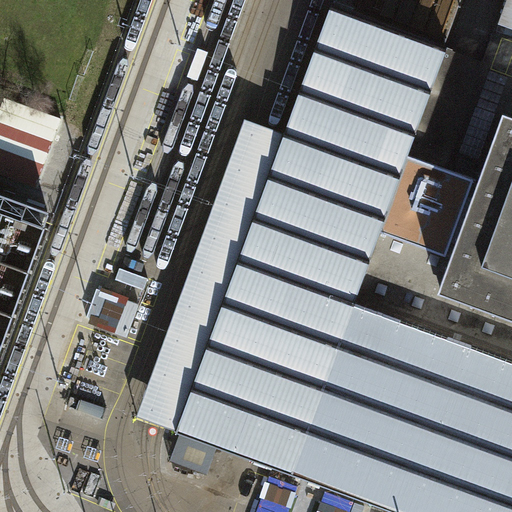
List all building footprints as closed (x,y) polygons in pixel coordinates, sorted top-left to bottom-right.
[(511,0),(507,0),(499,23),(511,27),(511,0)] [(176,430),(176,432),(398,511),(511,511),(511,115),(503,112),(478,180),(447,168),(408,154),(447,48),(447,47),(332,5),(285,133),(176,430)] [(485,62),(447,48),(408,154),(447,168),(485,62)] [(509,76),(490,69),(459,153),(478,159),(509,76)] [(136,416),(176,430),(285,133),(245,118),(136,416)] [(49,214),(0,196),(0,211),(44,227),(49,214)] [(0,351),(45,228),(44,227),(0,211),(0,351)] [(217,447),(180,434),(170,461),(207,475),(217,447)]
